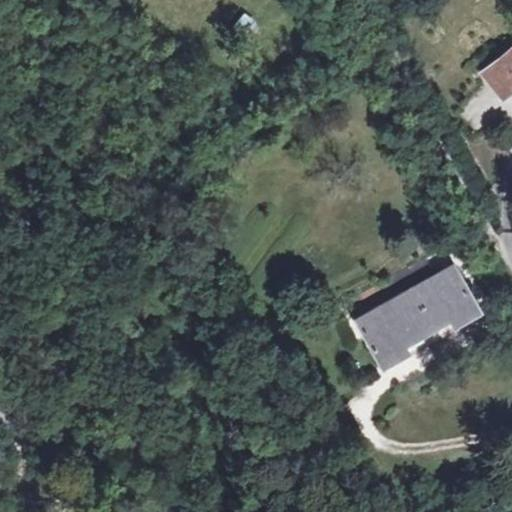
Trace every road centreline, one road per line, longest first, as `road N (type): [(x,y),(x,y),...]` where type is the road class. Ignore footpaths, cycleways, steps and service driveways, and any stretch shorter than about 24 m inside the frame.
road 1 (track): [(501,244),(365,0)]
road 2 (track): [(75,511),(0,400)]
